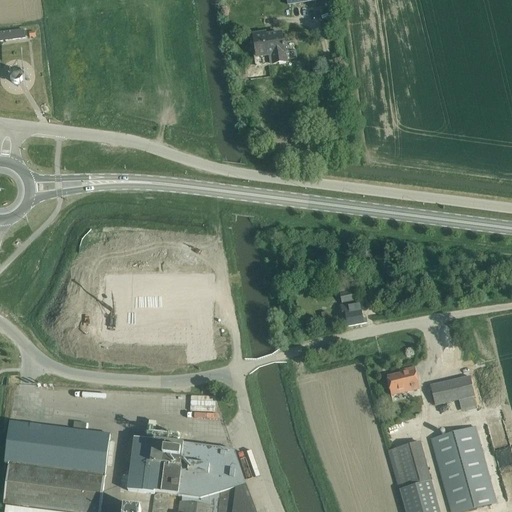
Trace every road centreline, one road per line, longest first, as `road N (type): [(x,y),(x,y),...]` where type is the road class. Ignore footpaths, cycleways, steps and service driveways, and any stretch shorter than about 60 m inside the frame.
road 1 (primary): [(152,184),(511,226)]
road 2 (unclassified): [(234,371),(311,348),(511,311)]
road 3 (unclassified): [(250,176),(511,208)]
road 4 (unclassified): [(234,371),(170,382),(67,374),(0,324)]
road 5 (unclassified): [(250,176),(133,142),(17,125)]
road 6 (track): [(0,354),(9,371),(0,511)]
road 7 (unclassified): [(280,511),(234,371)]
road 8 (primary): [(152,184),(27,176)]
road 9 (primary): [(28,199),(152,184)]
